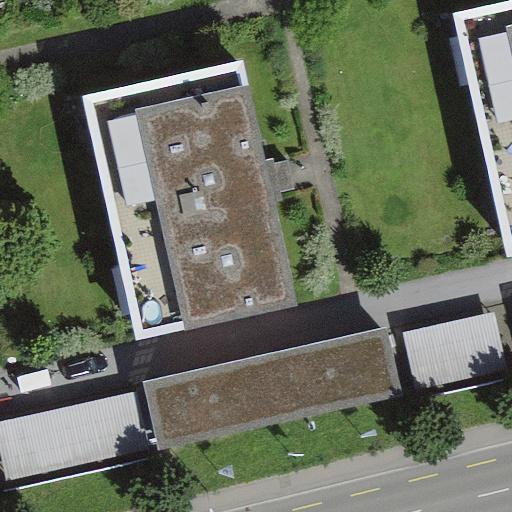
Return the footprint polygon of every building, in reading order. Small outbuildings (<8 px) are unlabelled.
[(511,0),(489,0),(459,6),(511,251),(511,0)] [(247,57),(89,91),(142,334),(300,300),(247,57)] [(496,307),(405,326),(418,385),(509,366),(496,307)] [(388,315),(146,369),(161,438),(404,383),(388,315)] [(138,386),(0,416),(0,437),(8,476),(151,445),(138,386)]
